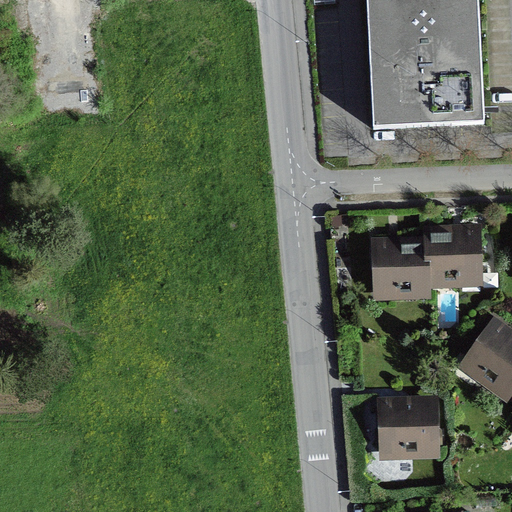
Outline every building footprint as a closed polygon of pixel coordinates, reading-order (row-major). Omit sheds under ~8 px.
[(485,128),(479,0),(366,0),(372,133),(485,128)] [(331,228),(342,227),(342,217),(331,218),(331,228)] [(429,291),(429,282),(478,281),(477,234),(459,234),(425,235),(425,245),(399,246),(377,247),(379,292),(429,291)] [(511,330),(495,318),(452,376),(469,388),(474,381),(507,405),(511,399),(511,330)] [(435,450),(434,404),(384,405),(385,451),(435,450)]
